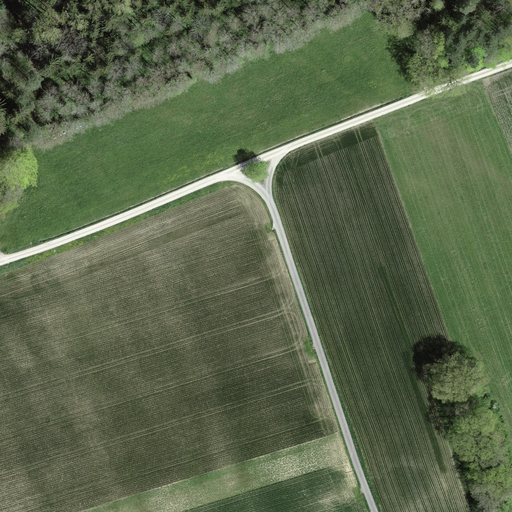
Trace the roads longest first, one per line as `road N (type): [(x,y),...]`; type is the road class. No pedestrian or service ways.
road 1 (track): [(0,261),(427,92)]
road 2 (track): [(374,511),(267,194),(285,148)]
road 3 (track): [(17,0),(35,67),(35,103),(0,235)]
